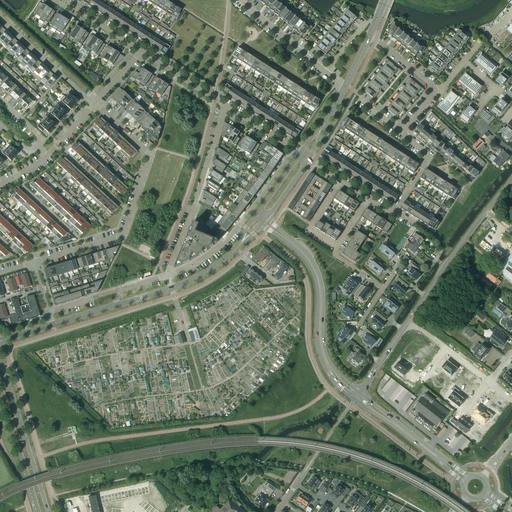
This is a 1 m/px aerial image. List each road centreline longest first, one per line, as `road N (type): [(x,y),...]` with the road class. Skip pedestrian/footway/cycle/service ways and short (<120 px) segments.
road 1 (residential): [(31,264),(125,230),(150,155),(95,104)]
road 2 (tertiary): [(262,224),(310,265),(320,351),(355,399)]
road 3 (tertiary): [(359,393),(327,357),(318,270),(267,218)]
road 4 (residential): [(167,276),(229,237),(293,150)]
road 5 (residential): [(167,276),(224,106)]
road 6 (secondary): [(511,180),(408,322)]
road 7 (tertiary): [(47,511),(0,363)]
road 8 (secondary): [(467,477),(359,393)]
road 9 (secondary): [(355,399),(463,482)]
road 10 (tertiary): [(0,387),(38,511)]
road 11 (residential): [(95,104),(0,18)]
